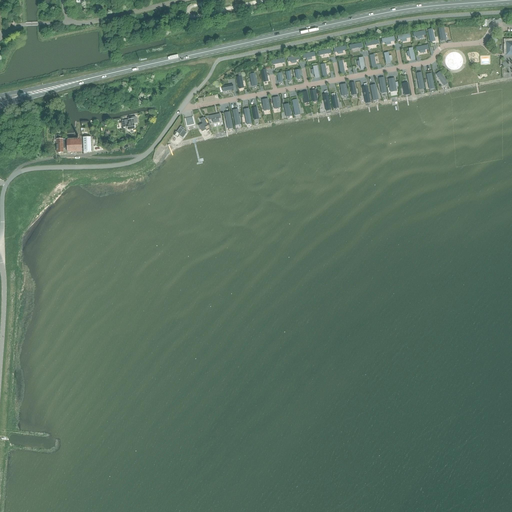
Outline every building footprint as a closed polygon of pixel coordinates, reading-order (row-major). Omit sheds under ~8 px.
[(331,57),(323,59),(325,67),(333,65),(331,57)] [(440,72),(435,75),(437,78),(436,79),(443,90),(450,86),(440,72)] [(421,73),(415,74),(419,91),(424,90),(421,73)] [(431,73),(425,74),(429,91),(434,90),(431,73)] [(383,78),(378,79),(381,95),(386,94),(383,78)] [(394,79),(388,80),(390,93),(396,92),(394,79)] [(345,85),(339,86),(341,98),(347,96),(345,85)] [(375,86),(369,87),(372,102),(378,101),(375,86)] [(327,95),(322,96),(325,112),(331,111),(327,95)] [(278,97),(271,99),(274,110),(280,109),(278,97)] [(267,99),(261,101),(263,112),(270,111),(267,99)] [(296,100),(291,101),(294,117),(299,116),(296,100)] [(248,109),(243,110),(246,127),(251,126),(248,109)] [(237,110),(231,111),(235,127),(240,126),(237,110)] [(229,113),(224,114),(227,130),(232,129),(229,113)] [(220,122),(219,119),(221,118),(220,114),(209,116),(210,120),(212,119),(213,123),(220,122)] [(128,120),(122,121),(123,128),(127,127),(127,130),(135,129),(134,124),(137,123),(136,118),(136,117),(135,117),(128,118),(128,120)] [(195,125),(193,117),(185,119),(187,126),(195,125)] [(200,119),(203,124),(199,126),(202,132),(206,130),(207,131),(210,129),(204,118),(200,119)] [(187,133),(183,130),(184,129),(181,127),(174,136),(178,138),(179,136),(183,138),(187,133)] [(60,135),(54,136),(55,141),(56,141),(57,153),(63,152),(63,139),(60,140),(60,135)] [(91,137),(82,138),(83,152),(92,151),(91,137)] [(82,150),(82,148),(81,148),(81,140),(67,140),(67,152),(81,152),(81,150),(82,150)]
